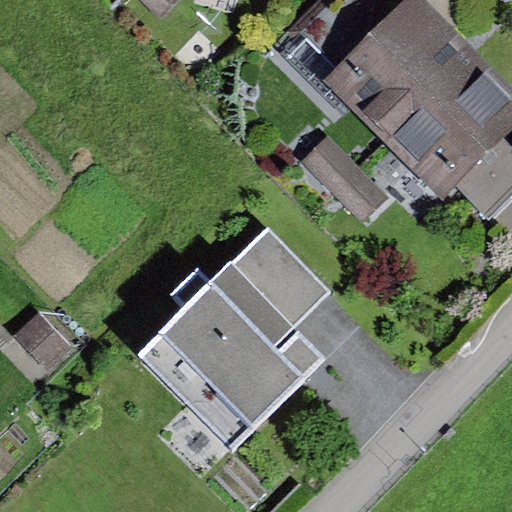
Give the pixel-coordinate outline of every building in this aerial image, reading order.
[(180,0),(138,0),(160,21),(180,0)] [(383,152),(477,56),(418,0),(417,0),(407,7),(399,0),(337,0),(297,41),(334,77),(320,92),(383,152)] [(511,89),(477,56),(383,152),(441,211),(460,192),(491,223),(511,202),(511,150),(510,149),(511,146),(511,89)] [(383,206),(321,151),(300,175),(361,230),(383,206)] [(270,230),(235,264),(297,327),(331,293),(270,230)] [(297,327),(235,264),(142,354),(233,449),(328,360),(297,327)] [(75,349),(41,314),(15,338),(49,374),(75,349)]
